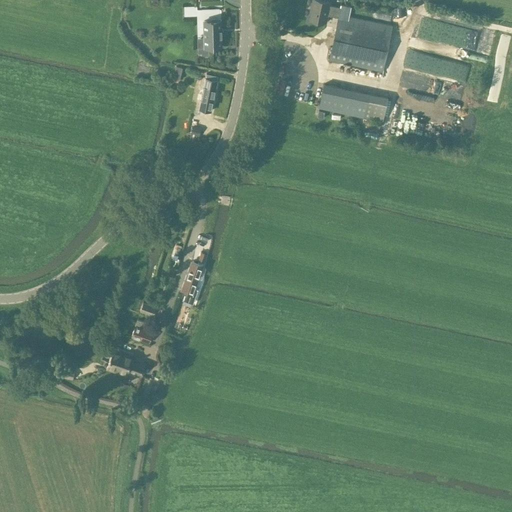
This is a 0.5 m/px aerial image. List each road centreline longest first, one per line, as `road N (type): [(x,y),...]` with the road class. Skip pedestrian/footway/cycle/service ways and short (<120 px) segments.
road 1 (track): [(511,31),(414,8),(389,86),(328,73),(303,42),(245,31)]
road 2 (unclassified): [(0,299),(49,288),(117,228),(193,181)]
road 3 (unclassified): [(193,181),(212,163),(233,117),(245,0)]
road 4 (unclassified): [(154,346),(201,215),(193,181)]
